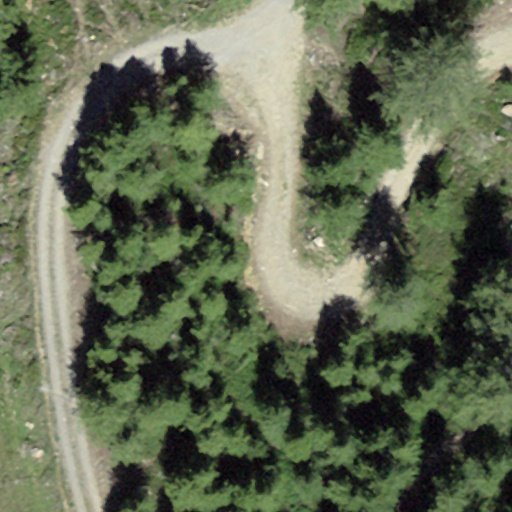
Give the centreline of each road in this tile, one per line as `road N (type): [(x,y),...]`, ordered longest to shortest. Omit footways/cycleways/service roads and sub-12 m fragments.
road 1 (track): [(282,0),(257,37),(160,49),(120,73),(70,128),(52,171),(54,289),(90,511)]
road 2 (track): [(257,37),(275,106),(270,260),(294,296),(329,300),(364,285),(407,156),(458,77),(500,47),(511,48)]
